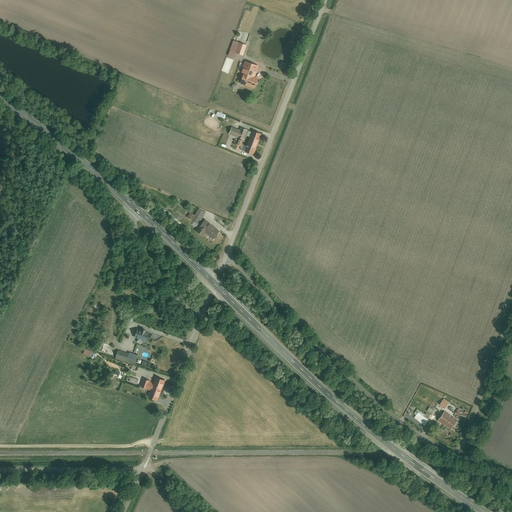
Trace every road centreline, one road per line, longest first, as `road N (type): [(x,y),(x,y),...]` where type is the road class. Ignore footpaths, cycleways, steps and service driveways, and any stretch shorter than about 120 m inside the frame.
road 1 (primary): [(488,511),(327,392),(138,209)]
road 2 (residential): [(224,253),(308,346),(383,412),(415,435),(511,474)]
road 3 (unclassified): [(224,253),(324,0)]
road 4 (primary): [(138,209),(0,95)]
road 5 (unclassified): [(142,465),(199,317)]
road 6 (track): [(455,452),(511,309)]
road 7 (unclassified): [(0,467),(142,465)]
road 8 (unclassified): [(199,317),(134,226),(138,209)]
